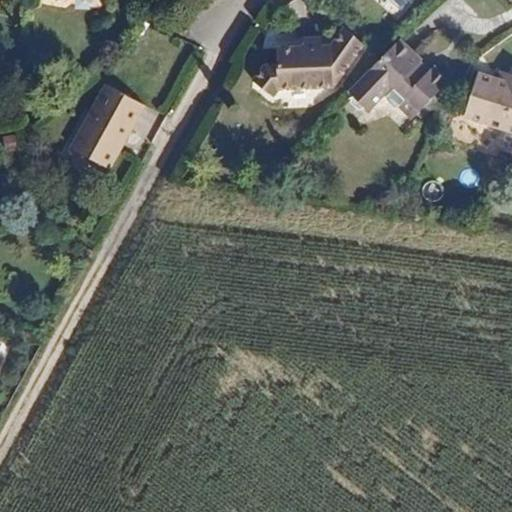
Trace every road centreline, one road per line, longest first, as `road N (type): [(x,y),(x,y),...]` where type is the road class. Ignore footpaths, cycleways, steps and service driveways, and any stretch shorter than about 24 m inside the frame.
road 1 (track): [(153,170),(0,449)]
road 2 (residential): [(252,0),(153,170)]
